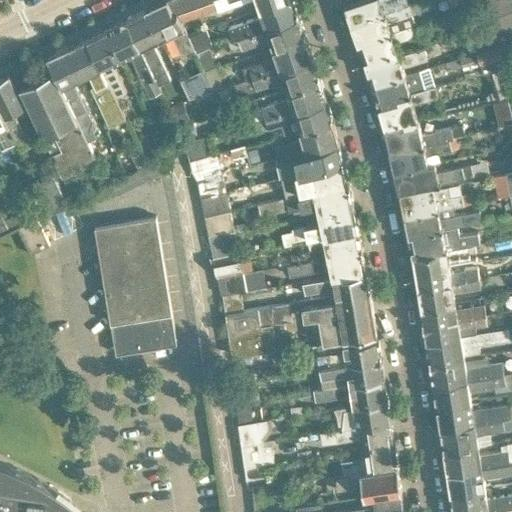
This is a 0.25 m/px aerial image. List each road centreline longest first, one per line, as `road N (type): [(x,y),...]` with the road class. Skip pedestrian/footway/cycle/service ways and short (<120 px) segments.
road 1 (residential): [(320,0),(370,163),(430,511)]
road 2 (residential): [(242,511),(181,150)]
